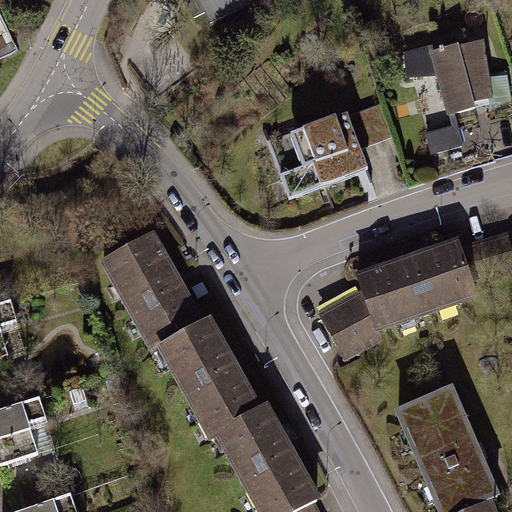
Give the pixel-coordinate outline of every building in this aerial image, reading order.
[(185,0),(195,19),(206,14),(211,24),(252,3),(250,0),(185,0)] [(437,43),(405,53),(404,75),(439,72),(449,112),(473,105),(473,100),(481,98),(489,96),(509,94),(505,70),(485,72),(479,41),(442,50),(437,43)] [(347,116),(360,150),(392,138),(380,104),(347,116)] [(285,131),(266,138),(279,173),(282,182),(289,199),(319,188),(326,185),(367,171),(360,150),(347,116),(345,110),(330,115),(321,118),(294,128),(285,131)] [(431,153),(462,144),(457,125),(426,134),(431,153)] [(511,235),(461,252),(467,270),(511,257),(511,235)] [(151,237),(103,264),(155,356),(162,352),(203,329),(151,237)] [(459,245),(358,279),(363,294),(375,328),(475,294),(467,270),(461,252),(459,245)] [(375,328),(363,294),(320,320),(342,359),(379,339),(375,328)] [(0,332),(0,328),(16,324),(10,303),(0,305),(0,360),(8,358),(0,332)] [(203,329),(162,352),(212,441),(218,438),(259,415),(208,325),(203,329)] [(451,392),(398,415),(440,511),(470,511),(488,505),(497,501),(451,392)] [(29,427),(46,421),(38,400),(0,413),(0,468),(38,456),(29,427)] [(259,415),(218,438),(260,511),(297,511),(311,505),(316,501),(265,411),(259,415)] [(78,511),(71,491),(52,498),(15,511),(12,511),(78,511)]
